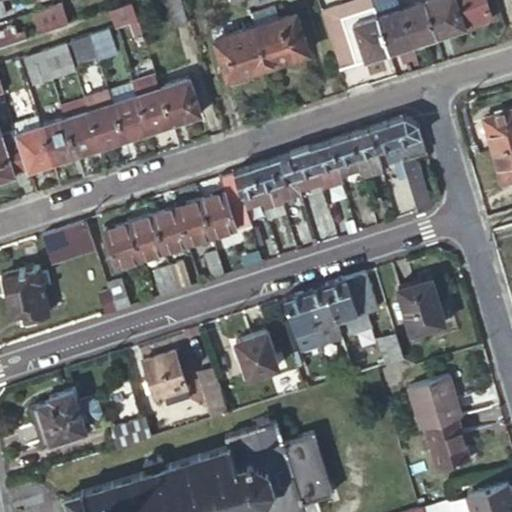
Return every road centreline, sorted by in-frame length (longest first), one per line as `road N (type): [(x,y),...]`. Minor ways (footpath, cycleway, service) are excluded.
road 1 (residential): [(0,367),(468,213)]
road 2 (residential): [(0,226),(431,84)]
road 3 (residential): [(468,213),(510,361)]
road 4 (residential): [(431,84),(468,213)]
